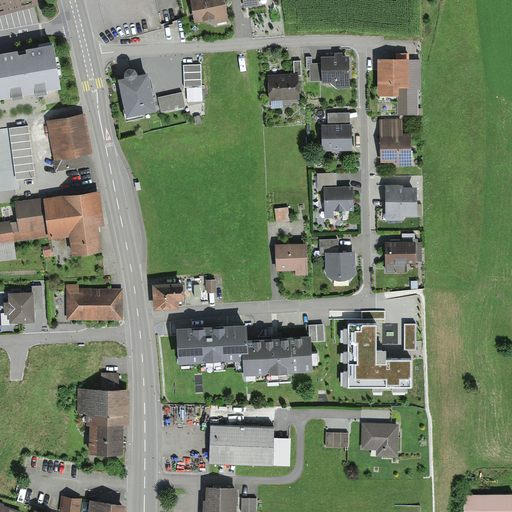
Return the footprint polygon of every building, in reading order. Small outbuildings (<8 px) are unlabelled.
[(0,0),(0,14),(34,5),(32,0),(0,0)] [(157,0),(122,0),(126,24),(155,19),(157,28),(162,27),(157,0)] [(224,15),(221,0),(190,0),(195,21),(224,15)] [(0,100),(61,89),(53,45),(0,54),(0,100)] [(348,85),(347,58),(322,58),(322,64),(308,65),(309,81),(323,80),(323,85),(348,85)] [(292,76),(269,77),(270,99),(297,99),(296,73),(300,72),(300,61),(292,61),(292,76)] [(418,61),(379,61),(379,95),(398,95),(398,113),(416,113),(415,88),(418,88),(418,61)] [(201,64),(183,65),(184,87),(202,86),(201,64)] [(125,79),(118,80),(127,117),(155,111),(147,74),(137,76),(137,74),(134,70),(132,70),(129,69),(125,72),(124,77),(125,79)] [(182,92),(157,98),(161,112),(185,107),(182,92)] [(330,127),(322,127),(322,149),(349,148),(348,114),(329,115),(330,127)] [(91,152),(84,115),(47,122),(56,169),(87,163),(85,153),(91,152)] [(379,121),(380,160),(409,159),(409,135),(399,136),(399,120),(379,121)] [(28,126),(9,128),(16,180),(35,177),(28,126)] [(351,209),(350,187),(325,188),(326,210),(351,209)] [(414,189),(385,188),(385,218),(402,218),(402,214),(414,214),(414,189)] [(105,226),(100,191),(43,199),(43,198),(15,202),(17,221),(12,222),(12,220),(0,221),(0,262),(17,260),(15,243),(48,238),(48,240),(68,238),(71,257),(103,253),(99,227),(105,226)] [(289,220),(287,208),(275,209),(276,221),(289,220)] [(412,242),(386,243),(387,269),(403,269),(403,262),(413,261),(412,242)] [(307,243),(276,244),(277,271),(295,271),(295,276),(309,276),(307,243)] [(50,246),(43,247),(44,257),(52,256),(50,246)] [(352,252),(327,252),(328,275),(353,275),(352,252)] [(216,293),(216,280),(206,280),(207,293),(216,293)] [(79,285),(66,284),(66,320),(122,321),(123,289),(79,288),(79,285)] [(183,284),(152,285),(153,310),(179,309),(179,302),(183,301),(183,284)] [(32,286),(32,292),(33,292),(34,310),(43,310),(43,286),(32,286)] [(32,292),(9,294),(9,303),(4,303),(4,316),(9,316),(9,325),(35,323),(34,310),(33,292),(32,292)] [(377,323),(344,323),(344,385),(410,385),(410,359),(388,359),(388,347),(377,347),(377,323)] [(416,324),(404,324),(404,350),(416,350),(416,324)] [(176,329),(178,365),(243,362),(243,354),(248,354),(248,341),(247,326),(210,327),(176,329)] [(310,337),(248,341),(248,354),(243,354),(243,362),(244,376),(312,372),(310,337)] [(84,425),(89,426),(89,455),(122,456),(122,427),(129,427),(130,391),(119,390),(120,373),(100,372),(100,390),(77,389),(76,414),(85,414),(84,425)] [(396,424),(362,423),(362,447),(379,447),(378,453),(395,454),(396,424)] [(273,438),(273,427),(210,426),(209,464),(290,466),(290,439),(273,438)] [(346,433),(325,433),(325,444),(346,444),(346,433)] [(206,489),(206,502),(203,502),(203,511),(236,511),(238,489),(218,489),(206,489)] [(80,511),(82,499),(62,496),(59,511),(80,511)] [(470,511),(509,511),(509,497),(470,498),(470,511)] [(255,511),(256,499),(242,498),(241,511),(255,511)] [(0,511),(20,511),(21,511),(3,506),(3,504),(0,502),(0,511)] [(124,511),(125,506),(90,502),(89,511),(124,511)]
